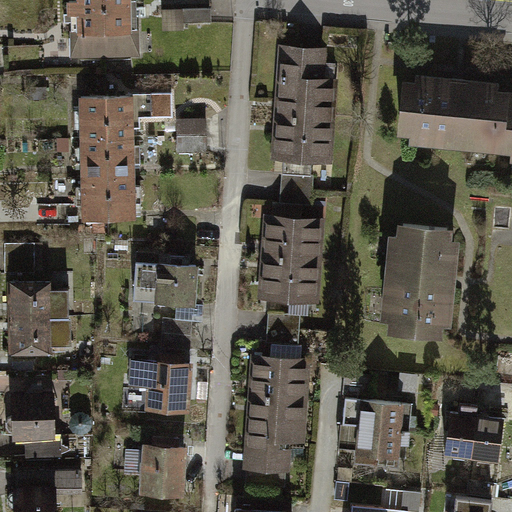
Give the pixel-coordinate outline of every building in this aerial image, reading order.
[(144,0),(88,0),(90,39),(146,37),(144,0)] [(169,26),(216,23),(215,6),(168,9),(169,26)] [(349,49),(292,46),(285,159),(342,162),(349,49)] [(408,77),(396,77),(393,130),(404,131),(404,140),(503,146),(502,159),(511,159),(511,88),(500,87),(501,74),(409,69),(408,77)] [(155,92),(155,113),(177,113),(177,92),(155,92)] [(146,94),(90,95),(93,221),(149,220),(146,94)] [(332,216),(275,213),(270,301),(327,304),(332,216)] [(466,232),(410,227),(409,239),(400,239),(393,322),(404,323),(403,338),(454,342),(456,329),(467,329),(474,243),(466,243),(466,232)] [(10,267),(39,268),(39,243),(10,242),(10,267)] [(207,265),(162,261),(158,311),(204,315),(207,265)] [(57,279),(16,283),(22,362),(63,359),(57,279)] [(166,343),(195,344),(196,319),(166,318),(166,343)] [(256,357),(252,397),(308,402),(311,361),(256,357)] [(203,362),(132,360),(132,384),(155,384),(154,414),(201,415),(203,362)] [(421,393),(367,390),(363,465),(417,468),(421,393)] [(69,393),(22,395),(23,441),(71,440),(69,393)] [(245,480),(284,484),(288,439),(305,440),(308,402),(252,397),(245,480)] [(505,418),(454,411),(448,454),(499,461),(505,418)] [(198,447),(153,444),(150,495),(195,498),(198,447)] [(131,448),(130,469),(145,469),(145,448),(131,448)] [(92,498),(91,470),(23,471),(24,511),(73,511),(73,499),(92,498)]
